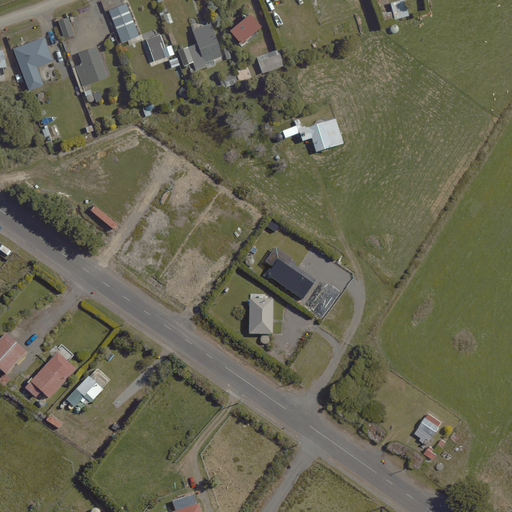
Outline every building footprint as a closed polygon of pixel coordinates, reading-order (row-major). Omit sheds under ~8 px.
[(405,0),(397,0),(390,2),(395,20),(410,16),(405,0)] [(67,15),(57,19),(65,39),(75,35),(67,15)] [(193,27),(198,42),(179,49),(185,64),(192,62),(196,71),(225,61),(211,21),(193,27)] [(176,55),(172,43),(165,45),(162,34),(146,38),(153,62),(176,55)] [(29,89),(44,84),(37,66),(54,60),(45,36),(14,48),(29,89)] [(7,47),(0,48),(0,80),(13,78),(7,47)] [(98,47),(72,56),(83,87),(109,78),(98,47)] [(256,56),(262,73),(285,66),(279,49),(256,56)] [(248,65),(223,73),(228,86),(252,78),(248,65)] [(150,100),(145,109),(156,115),(160,106),(150,100)] [(337,117),(300,128),(303,141),(312,138),(316,152),(345,144),(337,117)] [(274,298),(251,298),(250,334),(274,334),(274,298)] [(6,332),(0,338),(0,369),(6,375),(27,351),(6,332)] [(58,349),(30,382),(51,399),(78,366),(58,349)] [(66,400),(75,408),(84,398),(91,404),(106,386),(91,373),(66,400)] [(415,433),(429,442),(443,422),(429,412),(415,433)] [(438,453),(428,447),(424,453),(434,459),(438,453)]
